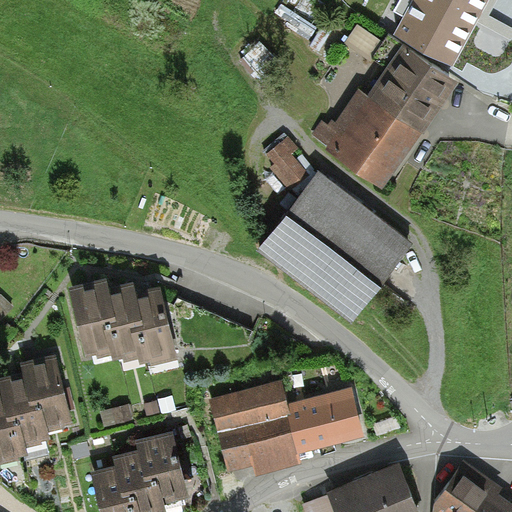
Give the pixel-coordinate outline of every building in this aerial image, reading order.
[(374,61),(385,43),(360,26),(348,44),(374,61)] [(322,144),(378,183),(453,74),(404,40),(366,96),(358,92),(322,144)] [(314,175),(259,247),(349,314),(404,242),(314,175)] [(58,284),(74,356),(105,349),(108,363),(132,357),(134,365),(170,356),(155,289),(129,295),(127,283),(102,289),(99,275),(58,284)] [(50,353),(23,359),(26,371),(39,425),(66,418),(50,353)] [(26,371),(0,377),(0,386),(14,444),(42,437),(39,425),(26,371)] [(274,374),(198,397),(209,433),(201,435),(213,474),(245,464),(248,474),(295,460),(292,452),(358,432),(342,381),(282,400),(274,374)] [(0,386),(0,456),(16,452),(14,444),(0,386)] [(112,463),(84,470),(94,511),(156,511),(154,502),(182,495),(166,431),(133,439),(136,449),(110,456),(112,463)] [(412,511),(392,464),(300,503),(304,511),(412,511)] [(511,511),(511,505),(459,467),(426,511),(511,511)]
